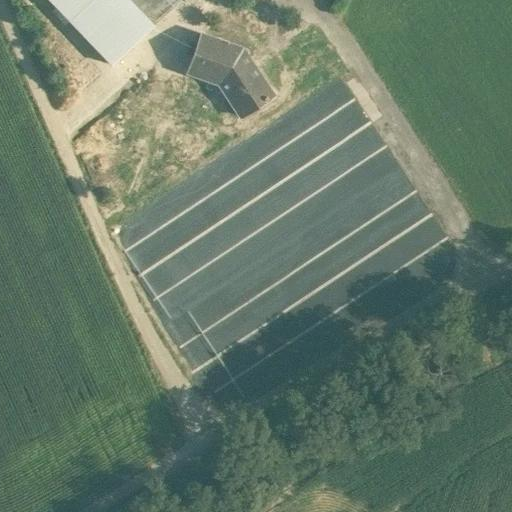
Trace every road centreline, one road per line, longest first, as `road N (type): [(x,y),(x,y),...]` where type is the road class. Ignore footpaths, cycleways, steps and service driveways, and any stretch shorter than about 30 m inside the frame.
road 1 (track): [(196,450),(0,0)]
road 2 (unclassified): [(88,511),(399,319),(449,291),(511,272)]
